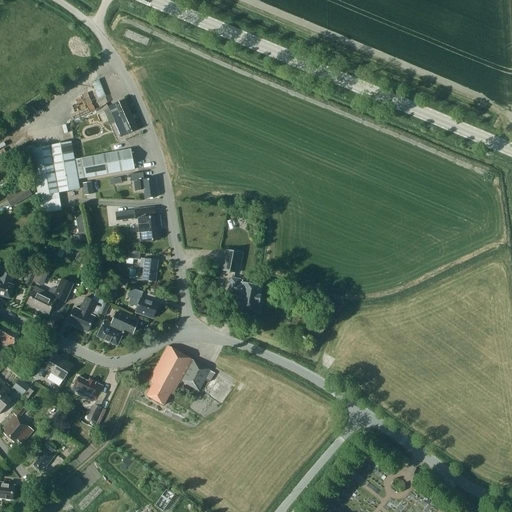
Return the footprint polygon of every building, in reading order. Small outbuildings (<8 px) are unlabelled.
[(92,83),(99,99),(106,96),(99,79),(92,83)] [(115,122),(122,137),(138,129),(126,100),(109,107),(110,109),(105,111),(110,125),(115,122)] [(135,169),(134,162),(131,150),(75,160),(72,142),(30,149),(39,197),(80,189),(78,179),(135,169)] [(144,180),(143,173),(130,175),(131,182),(134,181),(135,191),(144,190),(145,199),(157,197),(154,179),(144,180)] [(92,182),(83,183),(85,196),(93,194),(92,182)] [(33,195),(28,186),(7,198),(12,207),(33,195)] [(135,210),(136,211),(136,217),(137,219),(138,219),(141,242),(160,240),(159,227),(161,226),(160,216),(156,216),(155,207),(135,210)] [(82,211),(75,212),(79,234),(74,235),(75,243),(87,241),(82,211)] [(243,252),(225,250),(222,271),(240,273),(243,252)] [(128,258),(140,260),(141,252),(129,251),(128,258)] [(142,280),(156,282),(158,261),(142,259),(141,268),(144,268),(142,280)] [(0,295),(10,298),(14,285),(12,285),(16,271),(2,267),(0,275),(0,295)] [(32,281),(39,284),(43,275),(36,272),(32,281)] [(241,280),(231,278),(229,292),(241,294),(239,308),(257,311),(259,302),(261,296),(260,296),(262,286),(240,282),(241,280)] [(65,302),(74,284),(62,279),(57,290),(54,288),(50,289),(48,294),(35,287),(28,304),(49,314),(57,298),(65,302)] [(145,315),(154,318),(158,305),(141,299),(143,292),(131,288),(128,297),(131,298),(129,304),(138,307),(136,313),(144,316),(145,315)] [(107,300),(112,303),(117,293),(111,290),(107,300)] [(97,303),(86,297),(80,310),(75,308),(68,323),(88,332),(95,318),(91,316),(97,303)] [(110,305),(104,303),(99,313),(105,316),(110,305)] [(125,330),(133,334),(138,322),(117,313),(112,324),(105,321),(97,337),(118,346),(125,330)] [(11,350),(19,355),(25,347),(16,342),(20,335),(0,322),(0,344),(10,350),(11,350)] [(211,370),(168,346),(149,381),(154,383),(147,396),(164,406),(171,393),(173,394),(179,383),(181,383),(182,381),(199,391),(205,380),(209,382),(215,374),(210,371),(211,370)] [(73,365),(55,354),(46,369),(64,380),(73,365)] [(90,380),(89,382),(79,377),(74,385),(75,385),(72,390),(91,399),(92,399),(96,401),(103,386),(96,383),(90,380)] [(24,395),(29,388),(20,381),(14,388),(24,395)] [(11,391),(5,386),(0,391),(0,390),(0,413),(12,400),(6,396),(11,391)] [(29,388),(24,395),(29,399),(35,392),(29,388)] [(5,430),(3,433),(15,443),(18,440),(23,445),(34,431),(18,418),(26,410),(22,405),(14,414),(15,415),(3,428),(5,430)] [(94,423),(97,418),(101,408),(94,405),(87,419),(94,423)] [(46,447),(53,452),(56,448),(49,443),(46,447)] [(54,456),(43,448),(34,460),(36,462),(33,465),(41,471),(44,467),(46,468),(54,456)] [(13,500),(15,486),(3,485),(4,483),(0,482),(0,498),(4,499),(13,500)]
